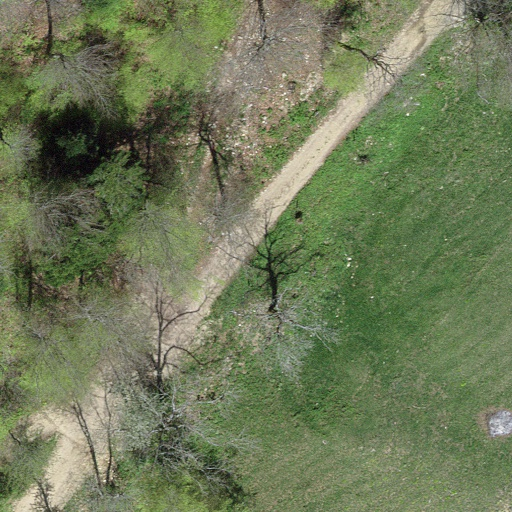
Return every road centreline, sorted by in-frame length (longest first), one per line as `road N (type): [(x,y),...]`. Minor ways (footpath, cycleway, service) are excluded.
road 1 (track): [(274,0),(120,401),(275,190),(447,0)]
road 2 (track): [(44,511),(120,401)]
road 3 (track): [(0,459),(120,401)]
